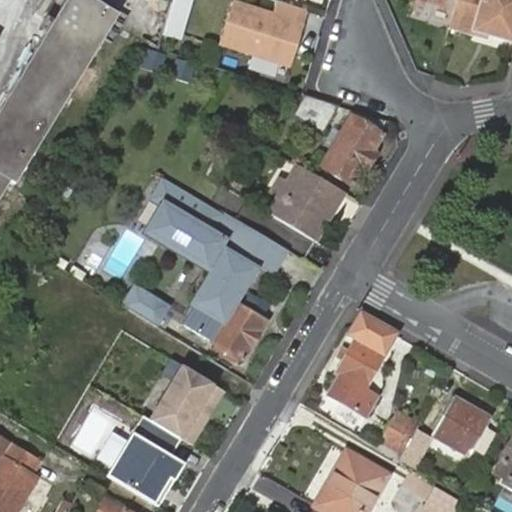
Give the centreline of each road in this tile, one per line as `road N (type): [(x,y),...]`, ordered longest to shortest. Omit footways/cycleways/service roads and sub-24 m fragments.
road 1 (residential): [(353,276),(209,511)]
road 2 (residential): [(353,276),(511,370)]
road 3 (residential): [(438,131),(353,276)]
road 4 (residential): [(438,131),(370,59),(359,0)]
